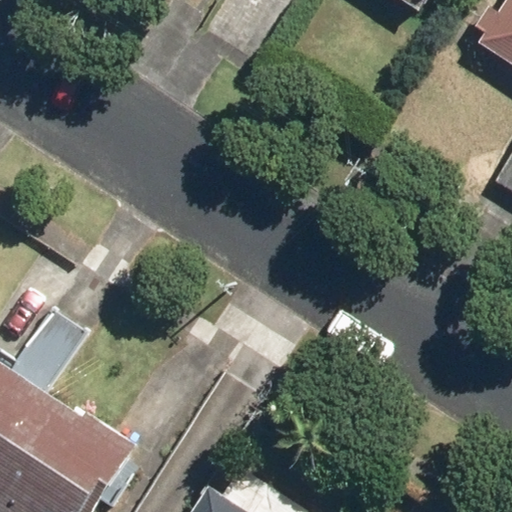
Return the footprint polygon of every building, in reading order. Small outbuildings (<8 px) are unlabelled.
[(434,0),(400,0),(425,16),(434,0)] [(511,4),(505,17),(492,9),(480,28),(490,34),(483,46),(511,64),(511,4)] [(511,190),(511,160),(499,182),(511,190)] [(0,358),(0,504),(11,511),(81,511),(128,444),(0,358)] [(245,511),(213,491),(199,511),(245,511)]
